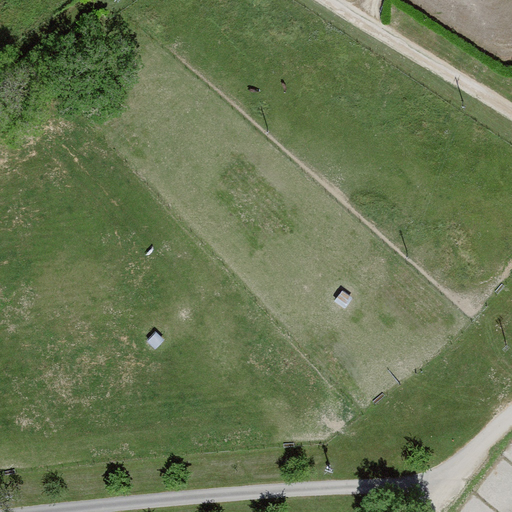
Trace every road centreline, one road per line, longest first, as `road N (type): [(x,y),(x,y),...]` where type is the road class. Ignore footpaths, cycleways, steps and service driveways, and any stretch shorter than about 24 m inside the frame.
road 1 (track): [(511,419),(462,463),(420,483),(58,511)]
road 2 (track): [(332,0),(511,111)]
